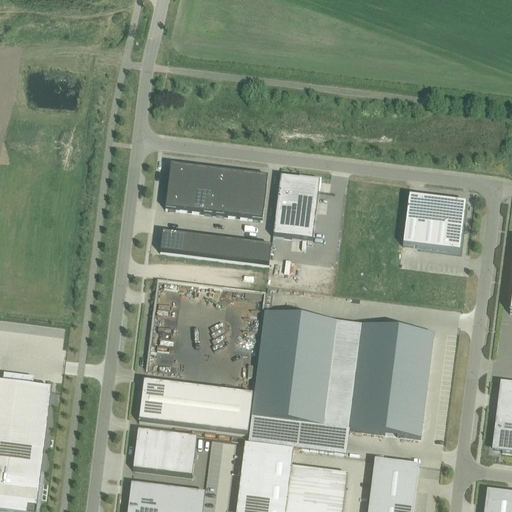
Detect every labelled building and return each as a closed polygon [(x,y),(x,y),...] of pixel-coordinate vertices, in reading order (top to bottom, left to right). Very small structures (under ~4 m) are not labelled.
[(192,193),(195,171),(171,168),(168,190),(192,193)] [(219,174),(195,171),(192,193),(217,196),(219,174)] [(217,196),(241,199),(244,177),(219,174),(217,196)] [(268,180),(244,177),(241,199),(265,202),(268,180)] [(320,184),(280,179),(273,239),(313,244),(320,184)] [(168,190),(165,211),(190,214),(192,193),(168,190)] [(217,196),(192,193),(190,214),(214,218),(217,196)] [(241,199),(217,196),(214,218),(238,221),(241,199)] [(265,202),(241,199),(238,221),(263,224),(265,202)] [(409,199),(403,248),(460,255),(466,206),(409,199)] [(163,235),(160,255),(182,258),(185,238),(163,235)] [(185,238),(182,258),(204,261),(206,241),(185,238)] [(206,241),(204,261),(225,263),(228,243),(206,241)] [(228,243),(225,263),(247,266),(250,246),(228,243)] [(250,246),(247,266),(269,269),(272,249),(250,246)] [(264,316),(251,420),(323,429),(336,325),(264,316)] [(362,328),(349,433),(421,442),(434,337),(362,328)] [(141,405),(139,424),(248,438),(253,398),(152,386),(152,385),(144,384),(141,404),(141,405)] [(37,511),(53,392),(0,385),(0,511),(37,511)] [(511,386),(500,385),(493,443),(495,443),(494,451),(502,452),(502,454),(511,455),(511,386)] [(138,433),(133,473),(192,480),(197,440),(138,433)] [(245,446),(236,511),(343,511),(348,477),(291,470),(293,452),(245,446)] [(413,511),(419,468),(374,462),(367,511),(413,511)] [(203,511),(205,495),(131,486),(127,511),(203,511)] [(511,511),(511,495),(486,493),(484,511),(511,511)]
